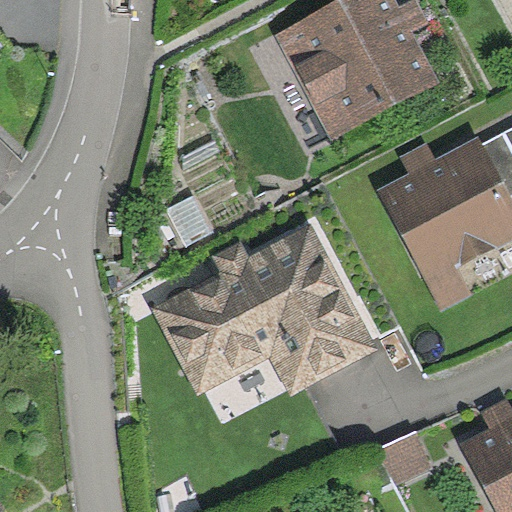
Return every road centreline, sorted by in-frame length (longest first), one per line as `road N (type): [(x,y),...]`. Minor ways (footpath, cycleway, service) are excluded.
road 1 (residential): [(51,223),(81,314),(102,511)]
road 2 (residential): [(104,0),(100,68),(51,223)]
